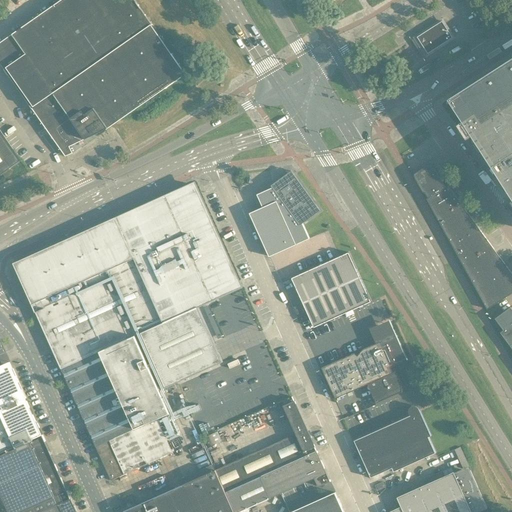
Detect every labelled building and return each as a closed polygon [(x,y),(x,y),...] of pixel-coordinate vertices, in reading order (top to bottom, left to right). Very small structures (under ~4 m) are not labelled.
[(134,0),(60,0),(0,42),(0,61),(5,70),(6,69),(12,70),(12,72),(13,72),(12,78),(11,78),(65,156),(73,153),(68,145),(74,142),(75,144),(86,139),(85,137),(105,127),(107,129),(112,126),(186,74),(134,0)] [(446,18),(421,34),(432,51),(457,35),(446,18)] [(511,58),(450,98),(466,123),(464,125),(467,129),(470,133),(472,132),(511,194),(511,58)] [(0,174),(20,161),(0,131),(0,174)] [(511,293),(511,273),(448,185),(446,186),(443,181),(443,179),(432,164),(430,164),(425,167),(415,173),(414,176),(423,192),(425,192),(428,198),(427,199),(487,309),(511,293)] [(267,205),(250,213),(269,256),(309,238),(303,223),(320,210),(294,175),(291,171),(272,185),(273,187),(257,194),(258,195),(262,193),(267,205)] [(116,216),(13,263),(50,344),(61,368),(99,351),(135,335),(139,344),(145,341),(141,332),(164,322),(198,307),(218,299),(215,291),(219,289),(219,290),(220,290),(221,290),(221,291),(222,291),(222,290),(223,290),(223,289),(224,289),(224,288),(224,287),(237,281),(194,185),(164,198),(163,195),(116,216)] [(345,313),(353,310),(371,301),(349,252),(292,278),(314,327),(345,313)] [(145,341),(139,344),(160,390),(166,387),(223,362),(199,307),(198,307),(164,322),(141,332),(145,341)] [(511,308),(511,307),(495,318),(504,330),(501,332),(511,347),(511,308)] [(391,367),(407,360),(406,358),(404,359),(401,350),(398,343),(394,336),(389,331),(382,326),(375,335),(376,335),(378,339),(377,339),(377,340),(378,340),(379,342),(362,349),(358,355),(355,353),(322,368),(335,398),(368,384),(368,385),(369,384),(376,380),(383,396),(375,399),(376,403),(402,391),(402,392),(402,389),(402,387),(402,384),(401,382),(400,379),(400,377),(399,374),(397,372),(396,370),(396,371),(393,372),(391,367)] [(135,335),(99,351),(133,429),(157,418),(170,413),(160,390),(139,344),(135,335)] [(133,429),(99,351),(61,368),(96,446),(133,429)] [(0,409),(26,398),(25,396),(22,389),(13,368),(10,361),(0,365),(0,409)] [(292,396),(278,403),(280,408),(284,406),(297,434),(304,450),(315,445),(295,401),(294,401),(292,396)] [(0,455),(43,436),(26,398),(0,409),(0,455)] [(354,440),(356,445),(371,477),(392,468),(394,471),(436,453),(428,436),(431,435),(420,411),(417,407),(415,406),(413,406),(411,407),(409,409),(409,411),(410,415),(354,440)] [(133,429),(96,446),(111,480),(172,452),(157,418),(133,429)] [(203,437),(212,458),(224,452),(216,432),(203,437)] [(226,492),(262,475),(302,457),(300,452),(304,450),(297,434),(216,470),(226,492)] [(0,491),(9,511),(22,511),(60,495),(63,502),(70,499),(71,498),(43,436),(0,455),(0,491)] [(315,445),(304,450),(300,452),(302,457),(316,451),(314,447),(315,446),(315,445)] [(316,451),(302,457),(262,475),(226,492),(235,511),(236,511),(272,497),(315,477),(319,486),(330,481),(331,481),(330,479),(329,479),(317,452),(318,452),(317,451),(316,451)] [(235,511),(226,492),(216,470),(125,511),(235,511)] [(401,506),(388,511),(475,511),(480,509),(481,508),(481,506),(476,489),(471,475),(469,472),(467,471),(465,470),(455,473),(454,472),(439,478),(434,478),(433,481),(397,497),(401,506)] [(288,511),(344,511),(335,492),(333,488),(287,508),(288,511)] [(39,511),(76,511),(70,499),(63,502),(39,511)]
